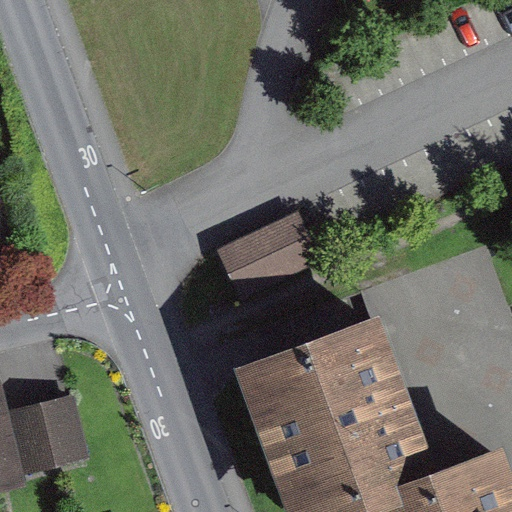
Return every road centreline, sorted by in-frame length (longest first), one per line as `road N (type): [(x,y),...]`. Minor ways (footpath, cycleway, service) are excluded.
road 1 (tertiary): [(15,0),(122,295)]
road 2 (tertiary): [(122,295),(202,511)]
road 3 (unknown): [(221,203),(255,131),(286,0)]
road 4 (residential): [(122,295),(0,322)]
